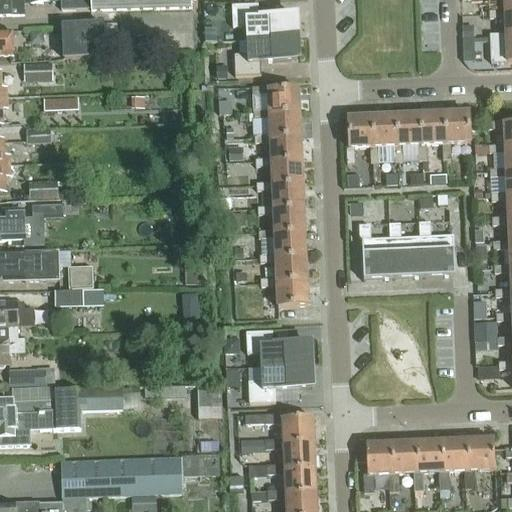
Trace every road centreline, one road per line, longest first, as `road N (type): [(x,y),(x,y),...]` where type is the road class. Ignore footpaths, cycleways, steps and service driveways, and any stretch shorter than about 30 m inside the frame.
road 1 (residential): [(342,420),(329,93)]
road 2 (unknown): [(337,290),(439,291),(463,309)]
road 3 (residential): [(342,420),(468,413)]
road 4 (residential): [(329,93),(452,87)]
